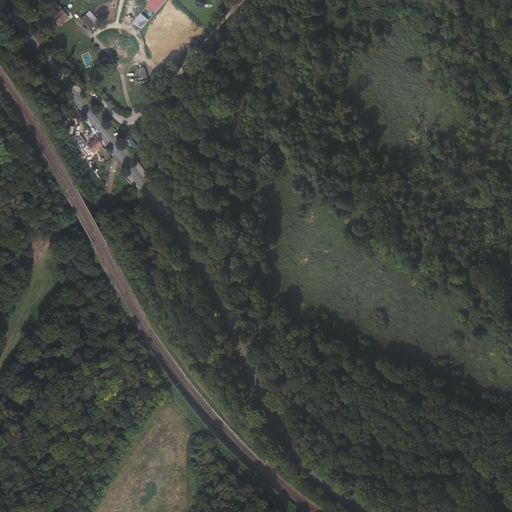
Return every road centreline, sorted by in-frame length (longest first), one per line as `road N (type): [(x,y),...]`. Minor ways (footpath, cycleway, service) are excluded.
road 1 (tertiary): [(72,92),(198,260),(288,442),(367,511)]
road 2 (unclassified): [(72,92),(92,93),(123,119),(137,116),(240,0)]
